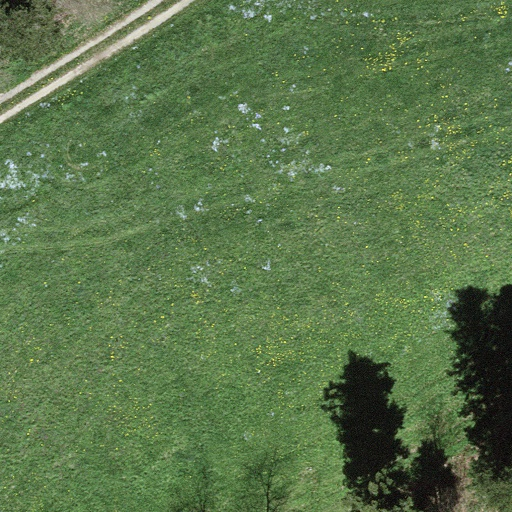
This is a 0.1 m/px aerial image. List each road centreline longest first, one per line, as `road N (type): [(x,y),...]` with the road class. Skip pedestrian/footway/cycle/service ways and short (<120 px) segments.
road 1 (track): [(171,0),(0,113)]
road 2 (track): [(511,433),(327,511)]
